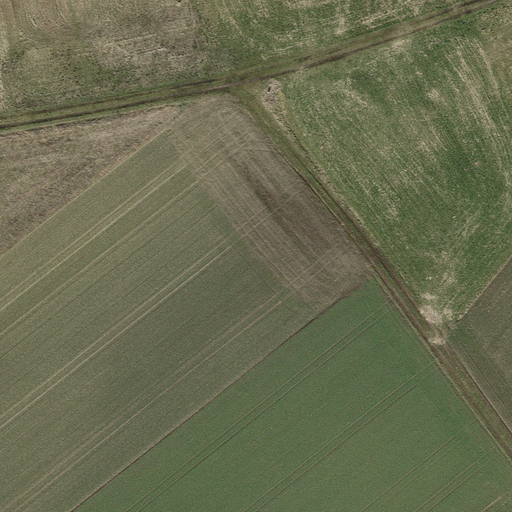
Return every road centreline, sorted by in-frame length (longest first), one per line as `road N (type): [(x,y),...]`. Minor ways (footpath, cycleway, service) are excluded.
road 1 (track): [(0,121),(244,84),(486,0)]
road 2 (track): [(511,445),(244,84)]
